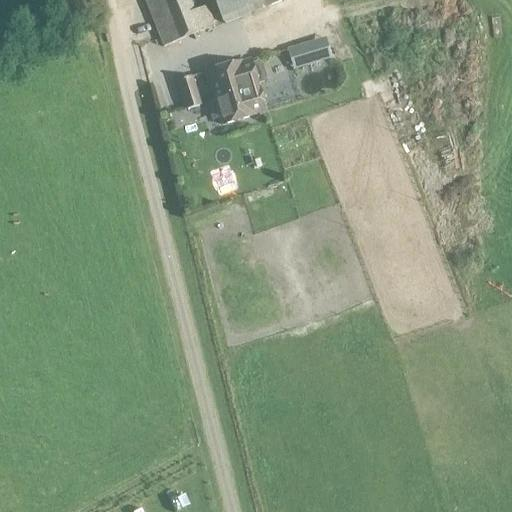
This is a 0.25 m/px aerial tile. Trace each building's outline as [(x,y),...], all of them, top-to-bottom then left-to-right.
[(190,0),(148,0),(144,2),(163,49),(214,27),(208,13),(197,18),(190,0)] [(283,0),(212,0),(223,27),(285,3),(283,0)] [(297,68),(328,65),(326,46),(295,50),(297,68)] [(205,74),(213,102),(208,103),(213,120),(220,118),(222,126),(255,117),(248,93),(249,92),(249,91),(258,88),(258,86),(265,84),(267,79),(263,66),(258,64),(252,66),(251,63),(241,65),(241,63),(205,74)] [(198,95),(193,78),(176,82),(181,100),(198,95)]
